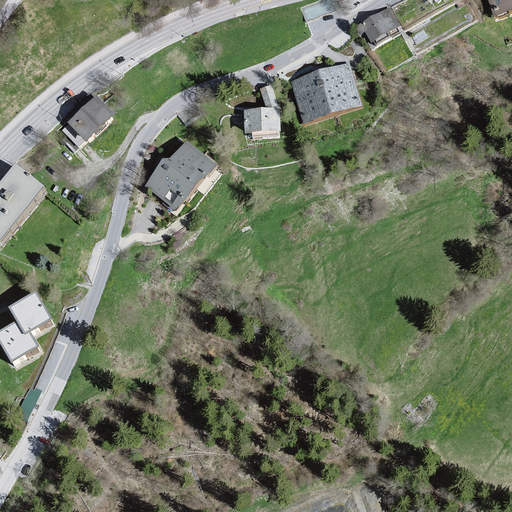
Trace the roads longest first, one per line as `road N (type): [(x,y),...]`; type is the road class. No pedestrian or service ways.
road 1 (residential): [(382,0),(283,60),(202,90),(157,120),(127,177),(82,330),(0,494)]
road 2 (secondary): [(246,0),(113,60),(0,153)]
